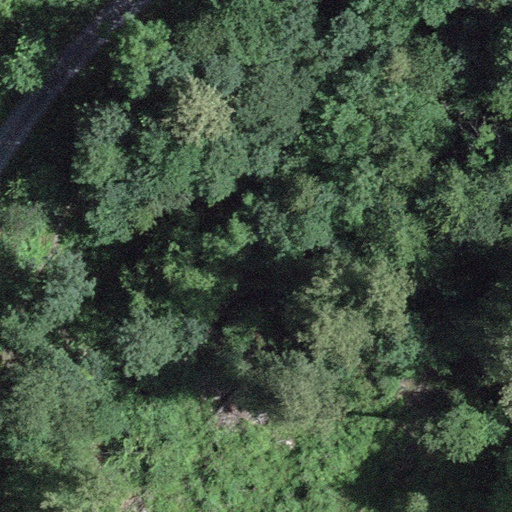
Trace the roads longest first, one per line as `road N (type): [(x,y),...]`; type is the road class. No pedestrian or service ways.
road 1 (track): [(161,0),(150,44),(8,349),(0,416)]
road 2 (track): [(0,139),(50,59),(122,0)]
